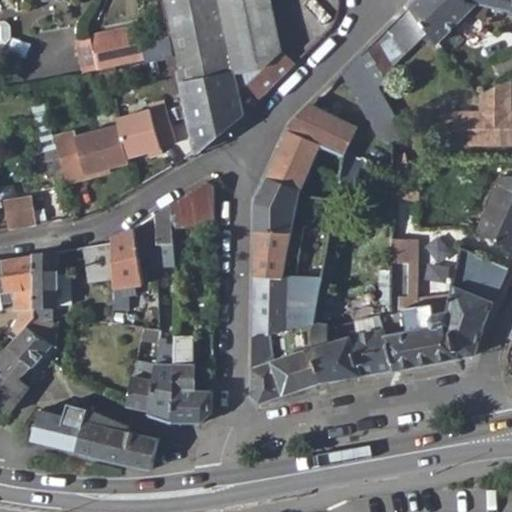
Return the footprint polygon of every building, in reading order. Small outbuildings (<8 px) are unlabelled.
[(196,0),(163,4),(169,32),(224,33),(226,33),(273,23),(268,0),(196,0)] [(416,0),(407,10),(425,31),(434,42),(478,2),(470,0),(416,0)] [(511,0),(489,0),(488,5),(511,11),(511,0)] [(407,10),(396,20),(414,41),(425,31),(407,10)] [(396,20),(385,32),(402,52),(414,41),(396,20)] [(224,33),(169,32),(170,39),(174,58),(192,152),(293,64),(278,51),(273,23),(226,33),(224,33)] [(385,32),(374,42),(388,66),(402,52),(385,32)] [(170,39),(142,46),(146,64),(174,58),(170,39)] [(374,42),(359,57),(377,89),(391,76),(385,69),(388,66),(374,42)] [(511,50),(492,61),(499,75),(511,68),(511,50)] [(359,57),(340,75),(375,139),(365,162),(391,167),(390,164),(390,142),(399,137),(404,135),(398,126),(377,89),(359,57)] [(468,118),(454,118),(454,136),(492,136),(492,132),(499,132),(499,136),(511,136),(511,78),(494,88),(494,103),(468,103),(468,118)] [(160,103),(145,107),(146,112),(147,117),(162,113),(160,103)] [(287,127),(254,202),(251,396),(258,404),(325,381),(314,315),(322,276),(285,270),(298,196),(308,176),(322,178),(318,198),(337,202),(345,158),(356,128),(310,104),(287,127)] [(146,112),(113,121),(114,127),(123,161),(143,155),(156,152),(156,149),(171,145),(162,113),(147,117),(146,112)] [(419,115),(398,126),(404,135),(425,124),(419,115)] [(70,133),(50,138),(63,186),(84,181),(83,177),(105,171),(125,166),(123,161),(114,127),(72,138),(70,133)] [(399,137),(390,142),(390,164),(399,164),(399,151),(405,147),(399,137)] [(156,152),(143,155),(145,160),(158,157),(156,152)] [(105,171),(83,177),(84,181),(106,175),(105,171)] [(206,182),(168,206),(171,228),(213,222),(213,186),(206,182)] [(511,190),(496,185),(477,233),(511,247),(511,190)] [(410,189),(391,189),(391,210),(410,210),(410,189)] [(26,197),(0,201),(0,208),(3,229),(31,225),(26,197)] [(42,201),(30,203),(33,224),(45,222),(42,201)] [(168,206),(150,218),(154,248),(173,246),(171,228),(168,206)] [(336,207),(329,245),(341,248),(348,210),(336,207)] [(391,316),(378,315),(382,331),(394,370),(460,361),(448,312),(436,314),(434,305),(401,310),(401,298),(409,298),(408,215),(391,215),(391,272),(391,316)] [(133,229),(110,236),(111,243),(114,281),(114,293),(143,287),(139,262),(155,261),(154,248),(150,218),(133,229)] [(111,243),(86,247),(89,282),(114,281),(111,243)] [(459,247),(448,312),(460,361),(475,355),(484,325),(508,268),(459,247)] [(59,251),(33,256),(34,320),(52,320),(51,307),(57,307),(59,276),(59,251)] [(322,276),(314,315),(325,381),(394,370),(382,331),(328,342),(326,331),(335,293),(327,290),(334,255),(327,253),(322,276)] [(33,256),(2,261),(7,294),(16,292),(15,311),(22,311),(13,331),(18,337),(29,325),(34,320),(33,256)] [(391,272),(378,272),(378,315),(391,316),(391,272)] [(73,277),(59,276),(57,307),(71,308),(73,277)] [(160,295),(149,296),(149,328),(160,329),(160,322),(160,295)] [(160,322),(160,329),(160,331),(168,333),(169,324),(160,322)] [(29,325),(22,333),(55,347),(56,326),(29,325)] [(18,337),(9,347),(30,367),(32,369),(48,352),(54,357),(58,349),(55,347),(22,333),(18,337)] [(194,336),(175,336),(174,363),(172,421),(200,424),(211,414),(211,390),(208,390),(194,390),(194,376),(194,336)] [(0,356),(0,408),(8,415),(28,388),(19,379),(30,367),(9,347),(0,356)] [(133,375),(127,405),(148,408),(155,362),(136,360),(133,375)] [(148,408),(148,413),(172,421),(174,363),(155,362),(148,408)] [(208,377),(194,376),(194,390),(208,390),(208,377)] [(39,410),(31,442),(152,470),(158,440),(128,433),(129,427),(92,411),(68,405),(63,417),(39,410)]
